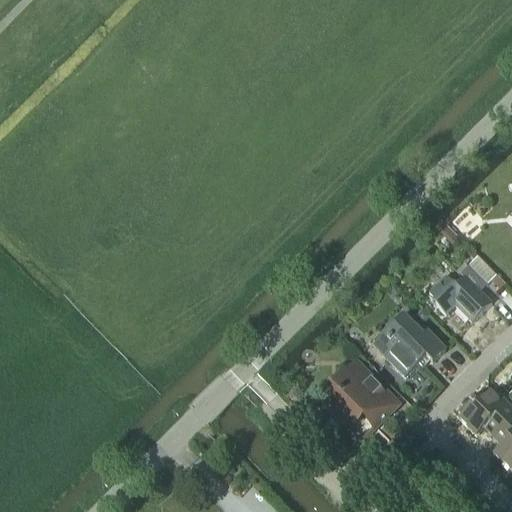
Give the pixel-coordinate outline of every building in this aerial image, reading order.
[(446,319),(455,309),(472,327),(492,308),(480,295),(487,288),(469,269),(460,277),(464,281),(454,291),(445,280),(425,298),(446,319)] [(422,313),(414,320),(422,328),(429,320),(422,313)] [(433,367),(446,355),(427,335),(423,339),(403,319),(399,323),(395,323),(389,329),(389,333),(373,349),(405,382),(427,361),(433,367)] [(316,405),(332,420),(327,425),(327,429),(335,437),(339,437),(344,433),(358,447),(395,411),(353,368),(316,405)] [(485,431),(493,440),(511,421),(511,411),(507,407),(503,402),(499,405),(487,393),(470,410),(467,407),(458,415),(461,419),(459,422),(476,440),(485,431)] [(493,457),(510,474),(511,471),(511,421),(493,440),(501,448),(493,457)]
